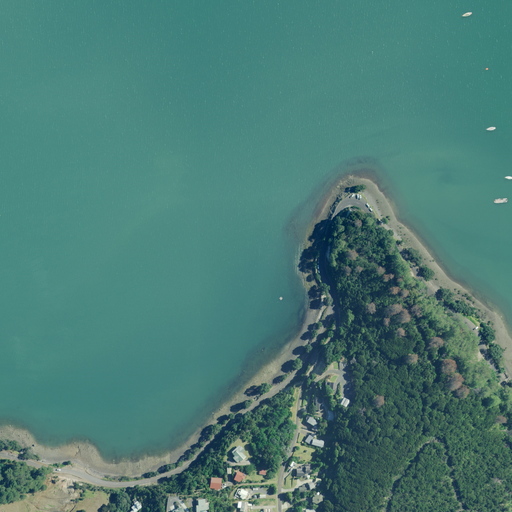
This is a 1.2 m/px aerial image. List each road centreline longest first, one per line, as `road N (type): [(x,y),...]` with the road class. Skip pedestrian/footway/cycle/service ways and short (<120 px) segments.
road 1 (unclassified): [(0,453),(115,484),(173,473),(293,376),(332,302)]
road 2 (unclassified): [(332,302),(320,270),(324,234),(339,205),(361,203),(511,393)]
road 3 (residential): [(279,511),(299,393),(338,320),(332,302)]
